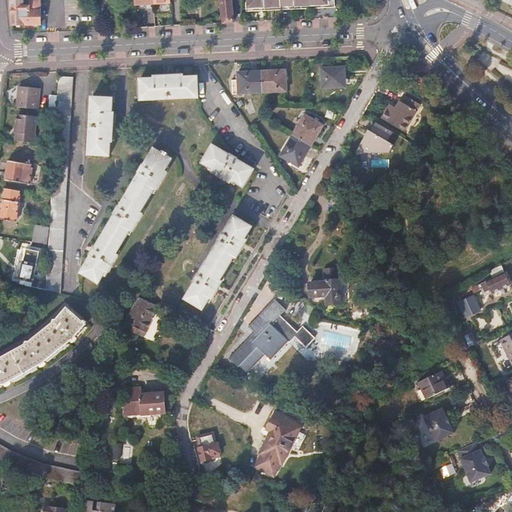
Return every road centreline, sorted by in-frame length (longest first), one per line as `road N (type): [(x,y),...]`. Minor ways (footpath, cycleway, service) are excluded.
road 1 (residential): [(0,52),(385,31)]
road 2 (residential): [(294,218),(187,400),(182,418),(198,511)]
road 3 (residential): [(294,218),(380,68),(385,31)]
